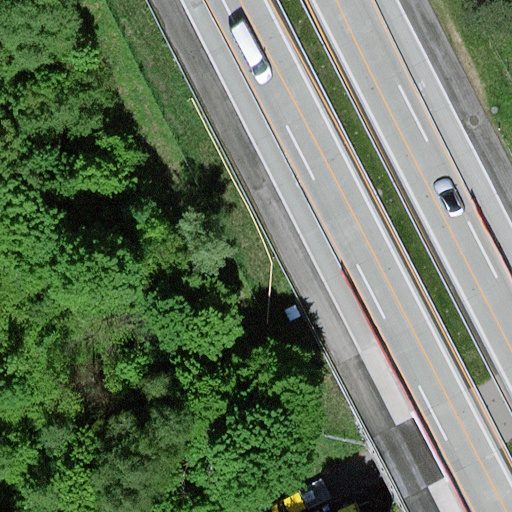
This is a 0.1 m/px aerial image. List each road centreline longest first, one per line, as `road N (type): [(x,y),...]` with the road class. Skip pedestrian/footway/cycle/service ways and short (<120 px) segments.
road 1 (motorway): [(224,0),(484,511)]
road 2 (motorway): [(511,306),(356,0)]
road 3 (track): [(511,407),(308,511)]
